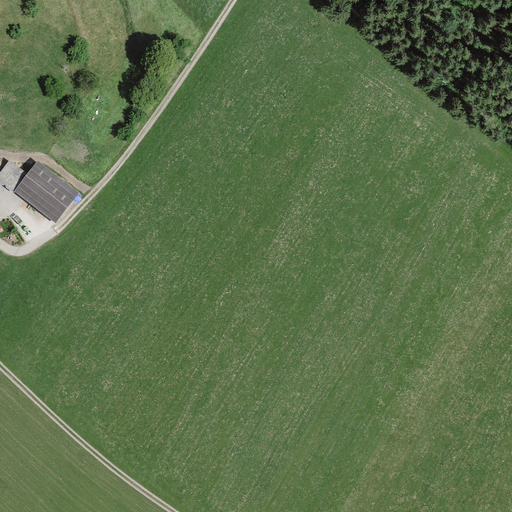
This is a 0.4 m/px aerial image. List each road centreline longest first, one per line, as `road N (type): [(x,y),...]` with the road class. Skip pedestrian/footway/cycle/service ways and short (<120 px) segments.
road 1 (track): [(52,233),(136,141),(228,0)]
road 2 (track): [(177,511),(49,413),(0,364)]
